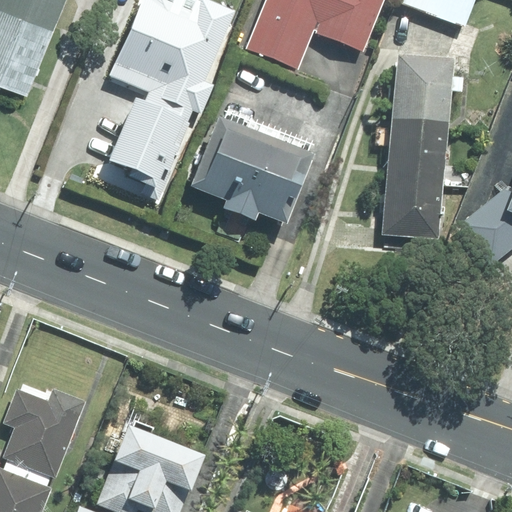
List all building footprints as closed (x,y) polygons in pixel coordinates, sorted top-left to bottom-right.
[(0,0),(0,86),(20,93),(53,0),(0,0)] [(293,72),(305,39),(352,57),(373,0),(257,0),(238,51),(293,72)] [(391,0),(389,6),(457,31),(467,0),(391,0)] [(441,65),(382,62),(374,238),(434,241),(441,65)] [(129,103),(97,169),(155,197),(187,131),(129,103)] [(208,125),(180,191),(273,231),(302,165),(208,125)] [(482,267),(511,245),(511,157),(500,191),(446,227),(482,267)] [(0,437),(33,451),(65,376),(36,363),(29,373),(0,360),(0,437)] [(180,437),(109,409),(81,484),(151,511),(180,437)] [(0,511),(11,511),(28,470),(0,459),(0,511)] [(303,511),(311,494),(265,477),(251,511),(230,511),(212,505),(209,511),(303,511)] [(417,511),(378,496),(370,511),(417,511)]
